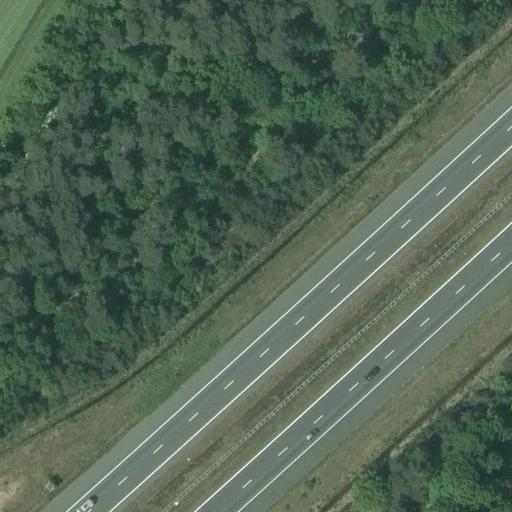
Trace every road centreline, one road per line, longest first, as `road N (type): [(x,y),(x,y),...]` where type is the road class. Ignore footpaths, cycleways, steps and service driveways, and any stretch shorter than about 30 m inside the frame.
road 1 (motorway): [(511,127),(89,511)]
road 2 (motorway): [(216,511),(511,242)]
road 3 (track): [(60,0),(0,106)]
